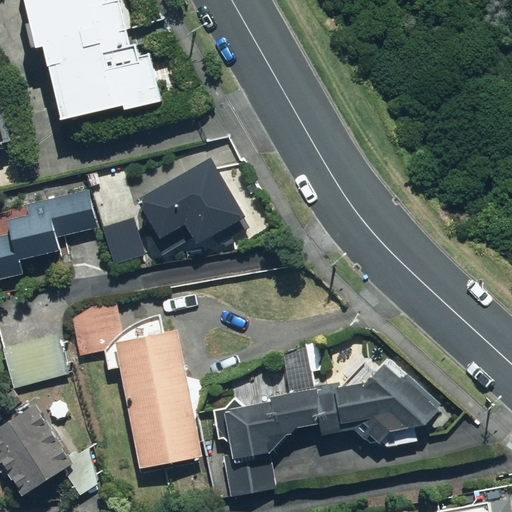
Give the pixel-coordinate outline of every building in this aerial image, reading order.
[(133,57),(111,0),(18,0),(29,53),(40,51),(54,126),(158,106),(148,54),(133,57)] [(135,202),(156,239),(179,226),(193,249),(242,222),(208,161),(135,202)] [(0,280),(27,274),(24,261),(63,252),(60,239),(100,230),(92,192),(2,212),(7,236),(0,237),(0,280)] [(136,218),(103,226),(113,265),(146,257),(136,218)] [(86,356),(102,352),(107,371),(116,369),(136,473),(201,460),(177,331),(162,334),(159,314),(125,329),(116,296),(72,308),(86,356)] [(54,329),(1,346),(16,393),(69,377),(54,329)] [(214,497),(230,495),(279,492),(275,451),(292,433),(313,428),(315,435),(345,431),(344,425),(366,421),(356,431),(382,451),(420,438),(443,407),(372,352),(349,381),(240,402),(234,396),(223,407),(199,409),(214,497)] [(73,458),(33,405),(0,423),(0,476),(18,500),(73,458)] [(508,511),(507,497),(386,511),(508,511)]
